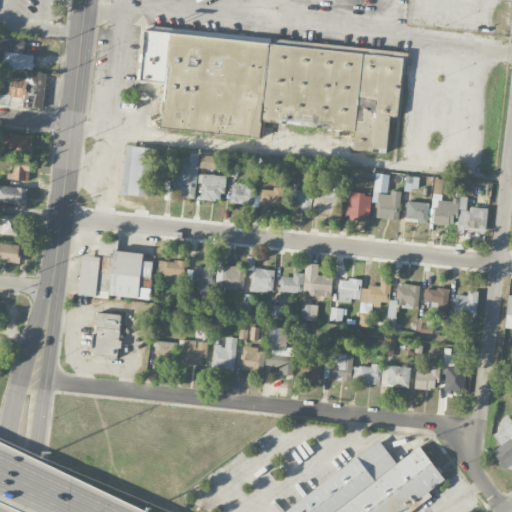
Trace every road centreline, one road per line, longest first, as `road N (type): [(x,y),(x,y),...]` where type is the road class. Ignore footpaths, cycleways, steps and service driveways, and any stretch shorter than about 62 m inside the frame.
road 1 (residential): [(504,511),(439,423),(37,379)]
road 2 (residential): [(511,264),(61,215)]
road 3 (secondary): [(86,0),(37,379)]
road 4 (residential): [(511,149),(472,459)]
road 5 (secondary): [(37,379),(16,511)]
